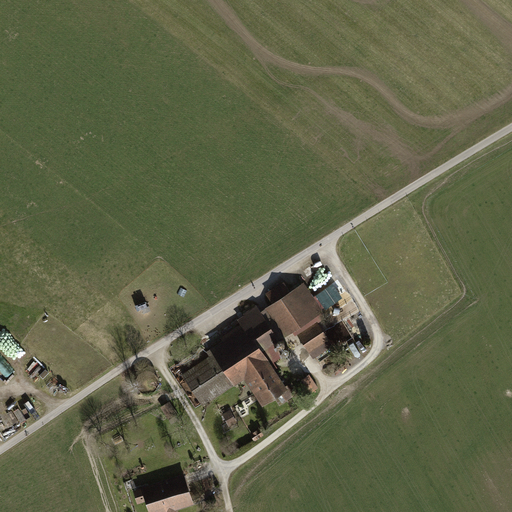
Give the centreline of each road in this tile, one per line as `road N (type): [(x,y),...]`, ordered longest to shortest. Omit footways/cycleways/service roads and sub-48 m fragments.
road 1 (unclassified): [(511,128),(0,449)]
road 2 (track): [(232,511),(196,419),(149,352)]
